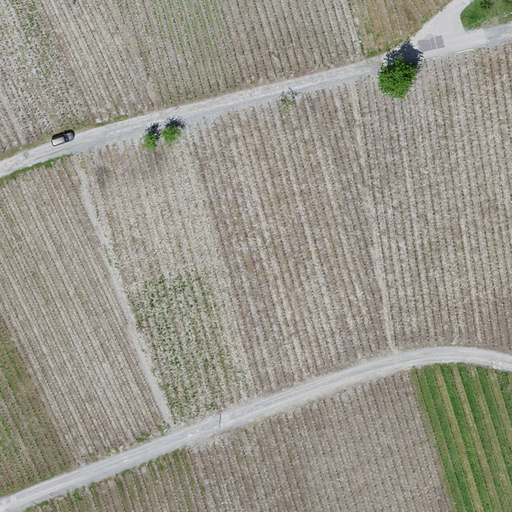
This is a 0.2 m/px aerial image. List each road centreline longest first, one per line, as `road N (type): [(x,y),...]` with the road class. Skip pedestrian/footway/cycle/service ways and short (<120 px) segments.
road 1 (track): [(0,509),(409,357),(482,346),(511,357)]
road 2 (track): [(511,32),(121,131),(0,178)]
